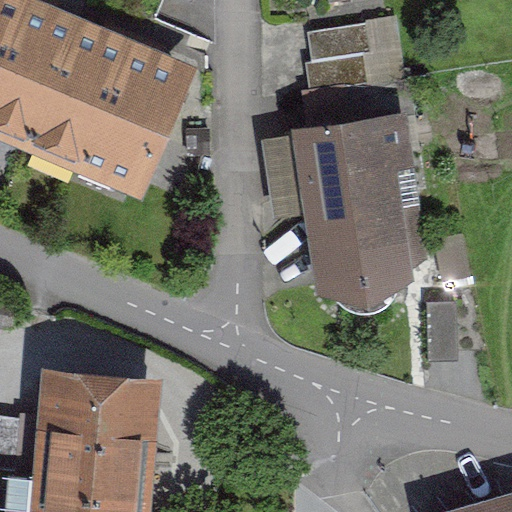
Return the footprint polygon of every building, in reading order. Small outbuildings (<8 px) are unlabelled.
[(0,0),(0,71),(31,0),(0,0)] [(0,132),(30,146),(87,18),(45,0),(31,0),(0,71),(0,132)] [(30,146),(83,169),(140,41),(87,18),(30,146)] [(366,21),(308,30),(312,58),(304,59),(309,87),(367,78),(363,51),(370,50),(366,21)] [(140,41),(83,169),(143,196),(200,68),(140,41)] [(511,59),(479,65),(486,107),(511,103),(511,59)] [(409,112),(293,128),(316,298),(371,307),(430,265),(409,112)] [(511,152),(495,156),(511,261),(511,152)] [(143,511),(156,371),(48,361),(35,511),(143,511)] [(23,418),(0,415),(0,464),(16,467),(23,418)] [(511,511),(511,499),(464,511),(511,511)]
